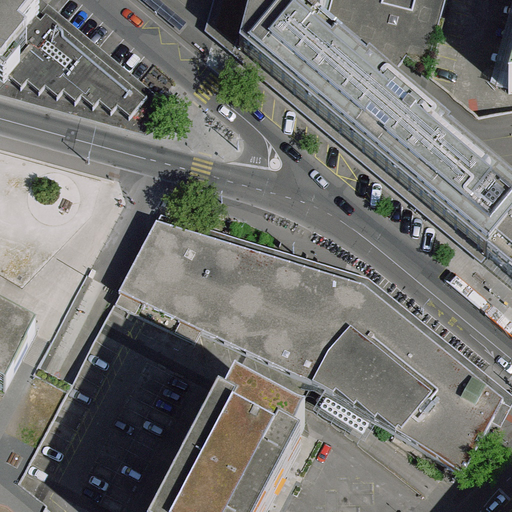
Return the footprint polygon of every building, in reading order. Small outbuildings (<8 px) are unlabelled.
[(0,0),(0,86),(5,88),(10,82),(32,54),(19,43),(41,17),(30,8),(27,12),(15,3),(16,0),(0,0)] [(255,0),(225,0),(216,33),(241,53),(255,0)] [(321,27),(281,0),(255,0),(241,53),(364,157),(410,102),(390,85),(321,27)] [(281,0),(321,27),(328,0),(281,0)] [(328,0),(321,27),(390,85),(408,64),(426,79),(448,0),(328,0)] [(146,105),(41,17),(19,43),(32,54),(10,82),(24,93),(29,88),(45,103),(49,97),(60,107),(66,100),(79,111),(86,105),(98,117),(104,110),(116,121),(122,113),(131,123),(146,105)] [(511,229),(511,188),(410,102),(364,157),(487,259),(511,229)] [(511,229),(487,259),(511,280),(511,229)] [(162,230),(123,300),(133,305),(202,337),(314,388),(328,359),(352,334),(433,400),(400,439),(464,478),(505,406),(368,293),(168,232),(162,230)] [(133,305),(123,300),(119,310),(129,315),(198,347),(202,337),(133,305)] [(0,316),(0,388),(7,393),(37,336),(0,316)] [(328,359),(314,388),(400,439),(433,400),(352,334),(328,359)] [(0,476),(49,500),(91,413),(43,387),(0,469),(0,476)] [(223,412),(187,479),(248,511),(266,511),(298,453),(295,451),(305,433),(236,396),(226,414),(223,412)] [(248,511),(187,479),(169,511),(248,511)]
